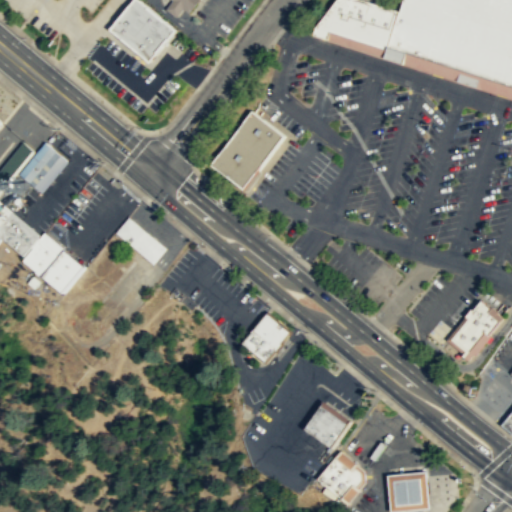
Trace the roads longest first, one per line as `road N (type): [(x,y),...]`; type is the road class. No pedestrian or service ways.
road 1 (secondary): [(140,181),(511,481)]
road 2 (secondary): [(511,451),(155,164)]
road 3 (tertiary): [(155,164),(282,0)]
road 4 (secondary): [(135,159),(0,46)]
